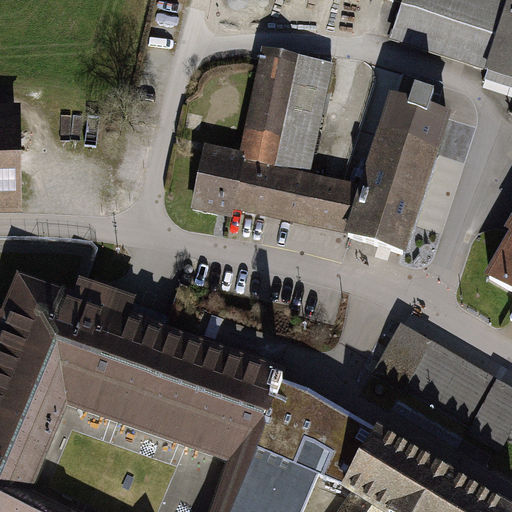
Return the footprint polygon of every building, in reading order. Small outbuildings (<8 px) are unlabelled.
[(489,72),(511,79),(511,0),(407,0),(396,36),(490,66),(489,72)] [(384,131),(376,157),(357,150),(344,188),(309,180),(331,76),(263,61),(242,159),(208,151),(196,208),(231,215),(232,208),(350,232),(348,237),(402,255),(436,146),(433,146),(436,135),(422,131),(424,125),(411,121),(407,138),(384,131)] [(0,196),(18,196),(17,126),(0,126),(0,196)] [(511,242),(490,279),(511,291),(511,242)] [(302,511),(318,478),(344,489),(377,434),(310,395),(277,383),(280,373),(127,319),(133,303),(85,286),(81,285),(75,301),(22,283),(4,323),(0,321),(0,511),(302,511)] [(511,402),(398,336),(375,374),(402,390),(405,386),(474,427),(471,433),(500,450),(506,440),(511,443),(511,402)] [(433,467),(377,434),(344,489),(358,497),(347,511),(379,511),(381,510),(383,511),(510,511),(452,478),(453,477),(434,465),(433,467)]
